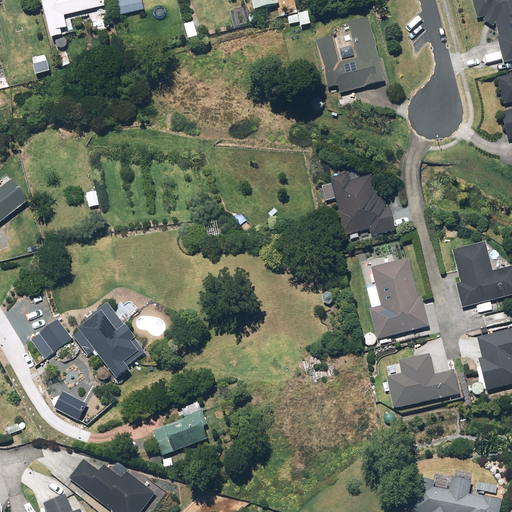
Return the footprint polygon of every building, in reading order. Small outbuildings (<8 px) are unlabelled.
[(43,0),(54,42),(64,39),(63,33),(69,32),(66,19),(107,9),(104,0),(43,0)] [(142,0),(134,0),(118,4),(121,18),(145,12),(142,0)] [(251,0),(255,13),(280,7),(277,0),(251,0)] [(487,27),(495,24),(499,39),(496,40),(504,65),(511,62),(511,0),(472,0),(478,22),(485,21),(487,27)] [(301,25),(298,14),(287,17),(290,28),(301,25)] [(108,16),(96,20),(100,33),(111,29),(108,16)] [(349,24),(358,59),(341,63),(334,38),(316,43),(330,98),(385,84),(369,19),(349,24)] [(195,23),(184,26),(188,41),(199,38),(195,23)] [(72,67),(68,55),(59,58),(63,70),(72,67)] [(511,75),(497,79),(503,107),(511,105),(511,112),(501,115),(507,142),(511,140),(511,75)] [(379,193),(376,194),(371,177),(352,183),(350,176),(331,181),(340,213),(334,214),(341,240),(370,232),(372,240),(396,233),(389,208),(386,209),(384,199),(381,200),(379,193)] [(0,227),(31,205),(14,182),(0,192),(0,227)] [(511,267),(493,272),(485,245),(452,253),(461,285),(456,286),(462,311),(511,297),(511,267)] [(422,298),(419,299),(409,260),(372,270),(377,289),(368,291),(373,311),(370,311),(378,342),(431,329),(422,298)] [(76,341),(90,359),(97,354),(120,384),(132,375),(128,371),(147,356),(144,352),(145,349),(141,344),(139,344),(124,325),(128,322),(128,317),(126,314),(122,313),(118,317),(110,307),(106,309),(105,308),(96,314),(97,316),(87,324),(89,327),(81,333),(83,335),(76,341)] [(60,323),(33,343),(46,361),(73,342),(60,323)] [(511,330),(477,339),(482,359),(478,360),(487,394),(511,387),(511,330)] [(455,373),(434,377),(430,357),(399,363),(401,376),(387,379),(394,412),(460,398),(455,373)] [(165,459),(210,442),(205,430),(209,429),(200,406),(184,412),(188,421),(155,434),(165,459)] [(10,437),(22,432),(19,426),(8,430),(10,437)] [(106,466),(100,473),(85,461),(70,481),(110,511),(144,511),(157,495),(128,473),(123,479),(106,466)] [(435,489),(436,484),(417,480),(412,503),(416,504),(414,511),(500,511),(502,502),(483,498),(483,500),(470,497),(472,484),(452,479),(449,492),(435,489)] [(83,511),(80,511),(73,511),(66,496),(44,506),(46,511),(83,511)]
